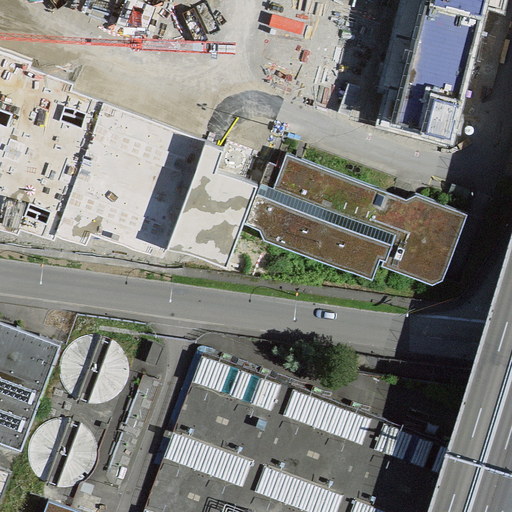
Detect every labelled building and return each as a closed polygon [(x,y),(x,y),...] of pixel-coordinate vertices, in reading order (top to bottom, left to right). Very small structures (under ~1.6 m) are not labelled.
[(200,0),(214,35),(256,79),(312,104),(372,105),(429,83),(473,41),(490,0),(200,0)] [(268,159),(152,116),(115,214),(232,258),(246,220),(259,225),(264,234),(372,275),(380,254),(384,256),(381,262),(432,282),(442,277),(467,210),(416,191),(406,196),(286,151),(281,164),(279,171),(266,166),(268,159)] [(0,438),(21,446),(61,341),(0,317),(0,438)] [(60,369),(63,383),(71,393),(81,400),(93,402),(106,400),(117,394),(124,384),(128,371),(127,358),(121,346),(110,338),(98,334),(83,335),(71,343),(63,354),(60,369)] [(161,464),(142,511),(440,511),(464,448),(449,442),(448,442),(308,389),(310,384),(218,350),(205,345),(204,345),(203,345),(202,345),(201,345),(200,345),(199,345),(199,346),(198,346),(198,347),(197,347),(197,348),(196,348),(196,349),(154,462),(161,464)] [(29,453),(31,464),(39,476),(50,483),(64,486),(77,482),(88,474),(96,462),(97,448),(93,435),(84,424),(71,418),(56,418),(45,422),(36,430),(30,441),(29,453)] [(511,511),(511,495),(486,486),(476,511),(511,511)] [(87,511),(48,497),(42,511),(87,511)]
